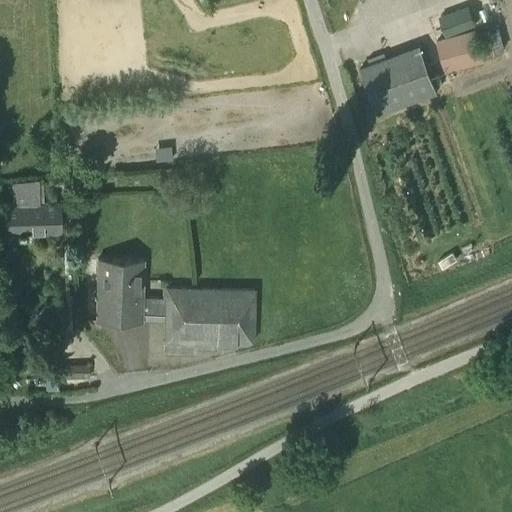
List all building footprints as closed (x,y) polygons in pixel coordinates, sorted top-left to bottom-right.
[(0,1),(0,26),(13,26),(12,1),(0,1)] [(438,15),(448,35),(479,25),(470,3),(438,15)] [(435,40),(445,72),(485,60),(476,29),(435,40)] [(500,29),(481,32),(484,54),(504,49),(500,29)] [(437,91),(420,46),(359,69),(376,114),(437,91)] [(100,187),(99,176),(80,177),(81,189),(100,187)] [(3,204),(4,234),(60,232),(59,203),(3,204)] [(97,258),(95,319),(142,320),(142,314),(163,314),(164,297),(143,296),(144,260),(97,258)] [(162,342),(245,344),(253,340),(254,288),(164,286),(164,297),(163,314),(162,342)] [(57,377),(89,376),(89,363),(57,364),(57,377)] [(58,389),(57,377),(57,364),(45,364),(46,389),(58,389)]
